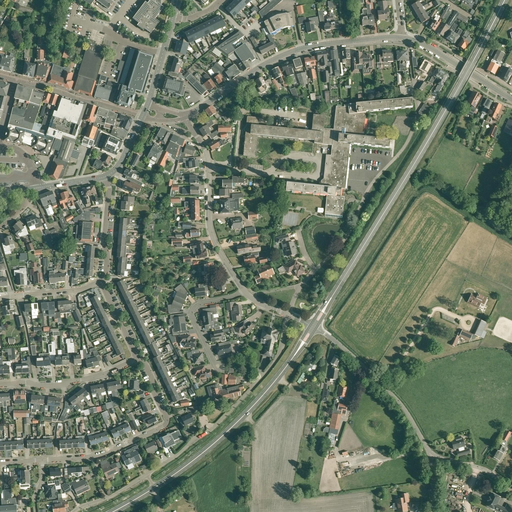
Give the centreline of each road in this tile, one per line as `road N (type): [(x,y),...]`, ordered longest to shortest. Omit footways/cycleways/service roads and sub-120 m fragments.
road 1 (secondary): [(326,305),(504,0)]
road 2 (residential): [(105,499),(219,422),(275,361),(288,315)]
road 3 (secondary): [(114,511),(230,429),(300,346)]
road 4 (secondary): [(184,117),(300,48),(401,38)]
road 5 (unclassified): [(429,450),(392,396),(314,328)]
road 6 (residential): [(92,457),(167,422),(138,358)]
road 7 (residential): [(0,383),(60,385),(138,358)]
road 8 (residential): [(14,79),(141,115)]
road 9 (residential): [(243,291),(211,235),(208,169)]
road 10 (secondary): [(511,99),(408,39)]
